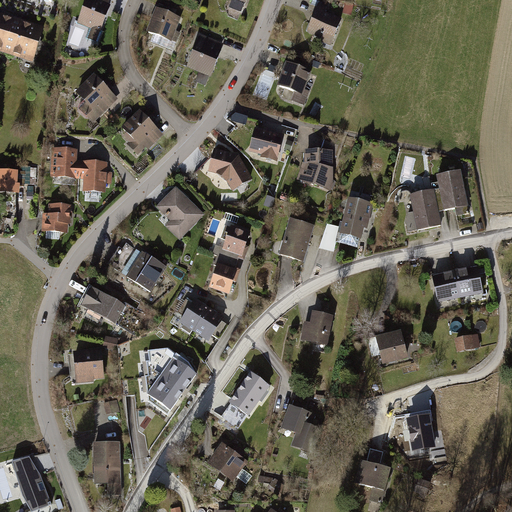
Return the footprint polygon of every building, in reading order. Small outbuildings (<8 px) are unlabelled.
[(86,0),(78,23),(90,28),(87,37),(99,42),(114,4),(110,2),(110,0),(86,0)] [(231,0),(229,6),(242,11),(246,0),(231,0)] [(327,6),(318,2),(307,33),(332,42),(342,17),(325,10),(327,6)] [(354,5),(346,3),(344,13),(351,15),(354,5)] [(172,38),(181,16),(156,6),(147,29),(172,38)] [(45,27),(0,10),(0,49),(33,61),(45,27)] [(225,43),(199,34),(188,67),(199,71),(196,80),(206,84),(209,75),(213,77),(225,43)] [(312,70),(286,61),(278,85),(294,90),(291,101),(304,105),(310,88),(306,87),(312,70)] [(119,100),(96,75),(78,93),(86,102),(79,108),(94,124),(119,100)] [(164,138),(140,115),(125,130),(134,139),(127,147),(137,158),(146,149),(150,153),(164,138)] [(238,116),(234,122),(244,127),(247,121),(238,116)] [(284,136),(256,127),(248,152),(277,160),(284,136)] [(235,191),(251,180),(239,155),(214,148),(207,174),(222,176),(235,191)] [(333,189),(332,149),(307,148),(308,160),(301,179),(333,189)] [(78,178),(79,163),(75,163),(75,151),(53,150),(52,176),(78,178)] [(106,164),(79,163),(78,178),(86,178),(85,191),(104,192),(104,184),(111,184),(111,174),(105,173),(106,164)] [(469,206),(462,170),(437,175),(444,211),(469,206)] [(0,193),(20,195),(21,173),(0,172),(0,193)] [(176,187),(156,207),(170,222),(166,226),(179,239),(204,215),(176,187)] [(436,190),(410,195),(417,229),(443,224),(436,190)] [(371,202),(350,196),(340,230),(362,236),(371,202)] [(275,199),(268,197),(265,205),(272,208),(275,199)] [(73,208),(50,206),(49,215),(45,214),(43,232),(67,234),(68,223),(72,223),(73,208)] [(304,258),(315,224),(292,216),(281,250),(304,258)] [(341,227),(327,224),(321,248),(334,252),(341,227)] [(250,232),(229,225),(222,247),(242,254),(250,232)] [(127,275),(154,291),(169,266),(142,250),(127,275)] [(238,268),(219,261),(210,286),(228,293),(238,268)] [(478,268),(455,273),(460,296),(483,292),(478,268)] [(455,273),(433,277),(438,301),(460,296),(455,273)] [(124,302),(89,285),(79,304),(114,322),(124,302)] [(195,298),(180,321),(194,331),(209,307),(195,298)] [(209,307),(194,331),(208,339),(223,316),(209,307)] [(334,313),(312,310),(310,322),(305,321),(302,338),(329,342),(334,313)] [(408,355),(401,327),(377,334),(385,362),(408,355)] [(478,332),(456,337),(458,350),(481,346),(478,332)] [(101,347),(73,350),(76,381),(104,379),(101,347)] [(144,400),(172,419),(199,374),(191,363),(170,348),(140,350),(144,400)] [(251,375),(231,404),(248,416),(258,401),(262,403),(266,398),(262,395),(269,387),(251,375)] [(317,416),(290,405),(281,425),(297,431),(291,445),(310,453),(320,428),(313,425),(317,416)] [(407,418),(413,450),(435,447),(429,415),(407,418)] [(120,440),(93,441),(95,483),(108,482),(109,493),(121,493),(120,440)] [(234,479),(247,459),(222,443),(209,462),(234,479)] [(368,447),(359,482),(373,486),(370,499),(383,502),(392,466),(380,463),(382,451),(368,447)] [(28,459),(10,465),(20,497),(28,511),(39,511),(50,507),(38,474),(28,459)] [(262,478),(263,492),(285,492),(284,478),(262,478)] [(430,484),(419,480),(415,492),(427,495),(430,484)]
